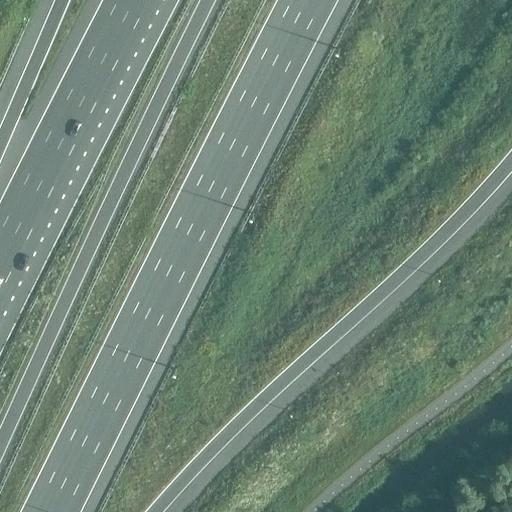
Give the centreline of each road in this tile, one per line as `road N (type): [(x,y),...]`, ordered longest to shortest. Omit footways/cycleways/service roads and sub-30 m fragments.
road 1 (motorway): [(48,511),(306,0)]
road 2 (motorway): [(154,511),(511,158)]
road 3 (motorway): [(0,444),(208,0)]
road 4 (motorway): [(134,0),(0,267)]
road 5 (motorway): [(61,0),(0,144)]
